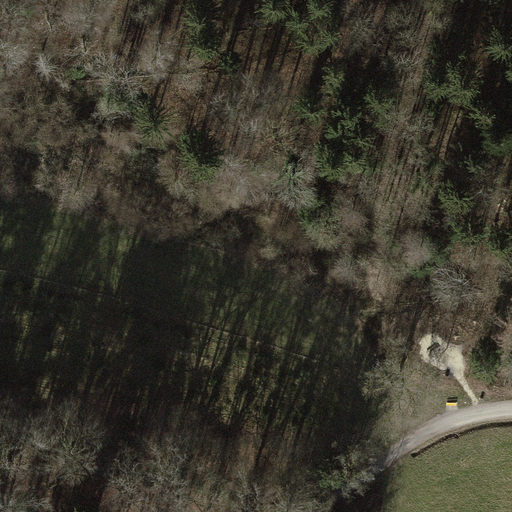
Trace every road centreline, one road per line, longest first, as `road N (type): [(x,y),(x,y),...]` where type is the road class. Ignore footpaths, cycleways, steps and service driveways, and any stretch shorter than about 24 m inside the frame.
road 1 (track): [(458,0),(395,63),(311,115),(247,171),(192,273)]
road 2 (track): [(238,0),(115,152),(78,181)]
road 3 (track): [(314,511),(432,427),(496,410)]
road 4 (track): [(66,0),(57,55),(78,181)]
